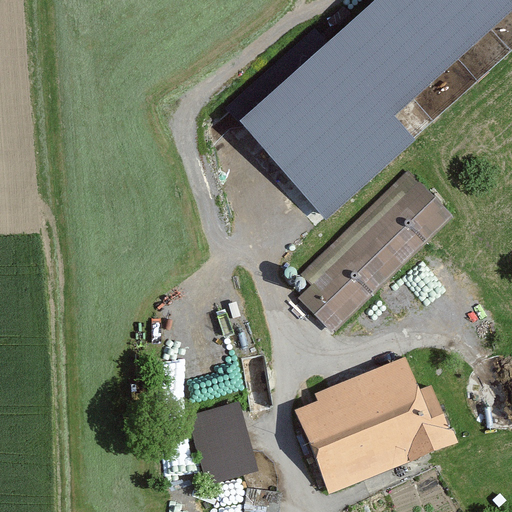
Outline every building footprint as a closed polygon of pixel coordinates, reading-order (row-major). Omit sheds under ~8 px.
[(511,9),(511,0),(372,0),(239,119),(328,217),(416,139),(394,115),(511,9)] [(302,39),(230,104),(238,113),(310,48),(302,39)] [(314,289),(301,302),(334,337),(454,222),(409,175),(302,277),(314,289)] [(320,404),(299,413),(333,495),(458,445),(435,388),(422,393),(409,360),(317,397),(320,404)] [(260,471),(241,405),(187,420),(207,486),(260,471)]
